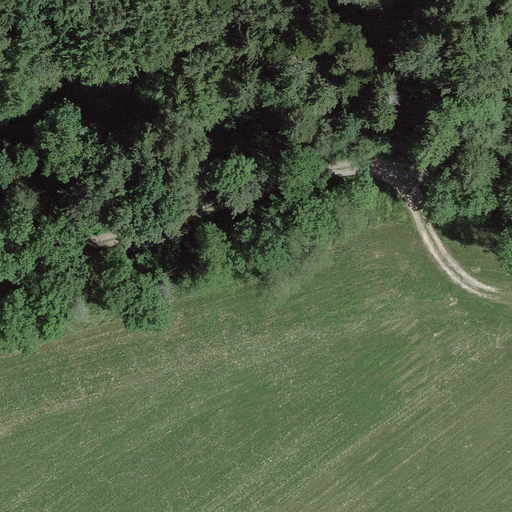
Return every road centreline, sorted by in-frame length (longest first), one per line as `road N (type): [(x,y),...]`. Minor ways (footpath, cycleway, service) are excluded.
road 1 (track): [(0,254),(93,244),(283,176),(342,165),(511,204)]
road 2 (track): [(329,168),(365,120),(419,99),(511,97)]
